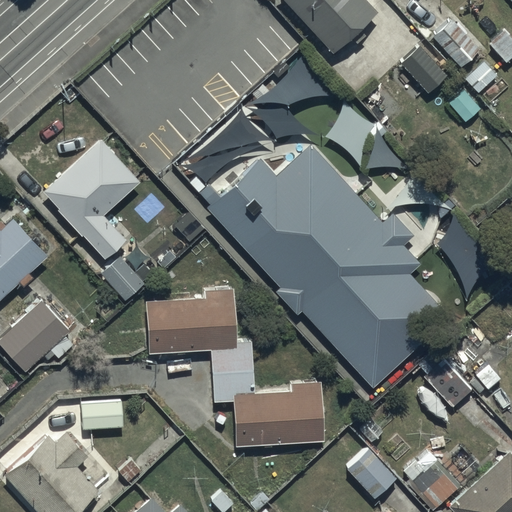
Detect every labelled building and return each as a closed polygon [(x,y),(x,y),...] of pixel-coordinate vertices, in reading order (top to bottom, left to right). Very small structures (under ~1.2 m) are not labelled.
[(377,12),(364,0),(280,0),(331,54),(343,42),(346,45),(366,26),(364,24),(377,12)] [(480,51),(451,20),(431,39),(460,70),(480,51)] [(511,58),(511,38),(499,25),(490,33),(495,38),(488,44),(507,63),(511,58)] [(447,75),(421,46),(401,64),(426,93),(447,75)] [(481,108),(462,88),(447,101),(467,122),(481,108)] [(74,225),(105,260),(125,242),(102,216),(139,184),(100,141),(43,192),(74,225)] [(261,158),(209,203),(367,384),(447,315),(411,274),(422,264),(317,145),(279,178),(261,158)] [(0,230),(0,299),(19,283),(23,287),(33,278),(29,274),(46,258),(11,220),(0,230)] [(147,261),(133,246),(100,276),(120,299),(123,297),(126,301),(155,275),(144,263),(147,261)] [(236,341),(233,289),(204,291),(204,300),(146,303),(148,354),(211,351),(213,402),(232,401),(235,445),(323,440),(320,381),(290,383),(291,391),(252,393),(250,341),(236,341)] [(71,330),(39,299),(0,338),(0,346),(26,372),(49,350),(57,358),(71,344),(64,337),(71,330)] [(452,407),(471,388),(434,350),(418,366),(427,375),(423,378),(452,407)] [(101,402),(80,403),(81,429),(121,428),(120,399),(101,400),(101,402)] [(54,444),(46,434),(3,473),(38,511),(77,511),(100,492),(77,466),(87,457),(66,433),(54,444)] [(396,477),(367,446),(346,465),(361,481),(356,485),(371,500),(396,477)] [(511,511),(511,454),(509,451),(448,507),(453,511),(511,511)] [(432,510),(460,484),(436,459),(425,470),(415,459),(402,471),(410,479),(406,483),(432,510)] [(168,511),(162,511),(150,498),(134,511),(184,511),(177,504),(168,511)]
